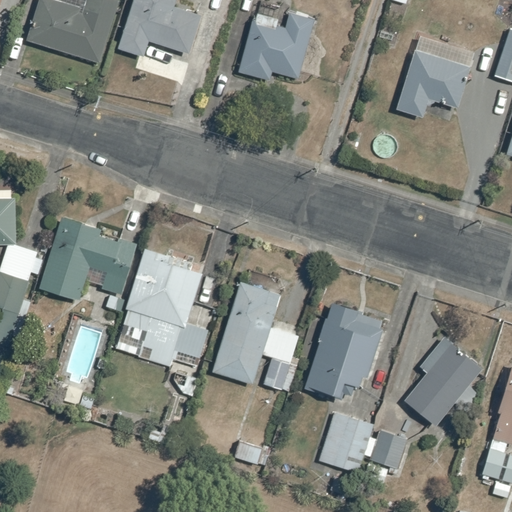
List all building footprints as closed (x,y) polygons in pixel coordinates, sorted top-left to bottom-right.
[(40,0),(29,41),(100,62),(118,0),(40,0)] [(132,0),(118,48),(143,56),(148,40),(188,52),(193,36),(204,0),(132,0)] [(256,2),(252,19),(239,71),(270,79),(272,71),(299,77),(314,16),(290,10),(256,2)] [(511,29),(508,28),(494,75),(511,80),(511,29)] [(470,67),(415,52),(399,110),(424,117),(429,100),(458,108),(470,67)] [(0,179),(0,244),(15,244),(16,198),(8,197),(9,180),(0,179)] [(98,222),(97,227),(93,226),(61,216),(39,287),(79,300),(85,282),(121,293),(134,250),(137,240),(122,235),(124,230),(98,222)] [(185,327),(202,270),(172,261),(173,257),(143,248),(126,310),(119,333),(142,339),(137,356),(170,366),(174,351),(199,358),(206,333),(185,327)] [(29,281),(0,271),(0,305),(5,307),(0,322),(0,342),(9,345),(29,281)] [(283,293),(239,281),(213,371),(253,382),(261,353),(271,356),(263,384),(289,391),(298,359),(292,358),(301,327),(292,325),(276,320),(283,293)] [(356,386),(359,387),(363,376),(367,378),(385,320),(331,303),(305,385),(340,397),(342,392),(353,395),(356,386)] [(476,390),(469,384),(482,368),(444,338),(422,365),(430,371),(406,401),(436,425),(453,404),(460,410),(476,390)] [(511,367),(492,438),(511,443),(511,367)] [(198,378),(176,371),(172,380),(182,394),(193,397),(198,378)] [(362,456),(368,434),(372,423),(334,412),(319,460),(357,472),(362,456)] [(368,434),(362,456),(397,467),(407,438),(380,430),(378,437),(368,434)] [(269,447),(238,441),(235,459),(266,465),(269,447)] [(511,453),(489,447),(482,473),(511,482),(511,453)]
